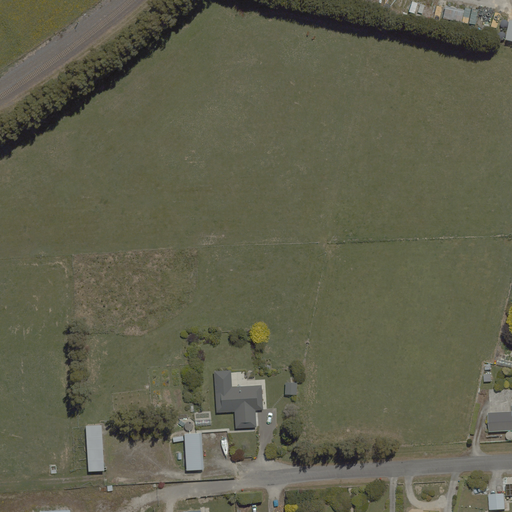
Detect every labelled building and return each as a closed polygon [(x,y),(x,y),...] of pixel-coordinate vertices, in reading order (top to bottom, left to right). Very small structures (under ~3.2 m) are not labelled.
[(467,9),(447,3),(443,19),(463,24),(467,9)] [(511,28),(501,26),(496,48),(511,51),(511,28)] [(230,374),(214,375),(216,414),(233,413),(234,428),(259,426),(257,388),(231,389),(230,374)] [(285,385),(285,397),(297,397),(297,385),(285,385)] [(511,430),(511,403),(511,404),(511,413),(488,415),(489,432),(511,430)] [(100,426),(84,426),(83,472),(100,472),(100,426)] [(199,438),(181,438),(181,470),(198,471),(199,438)] [(489,494),(489,510),(506,510),(506,494),(489,494)]
